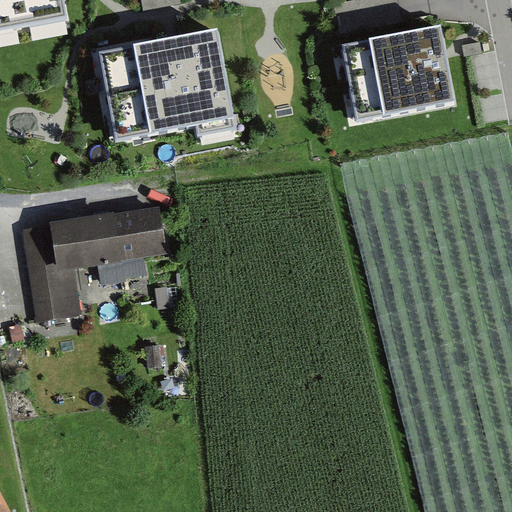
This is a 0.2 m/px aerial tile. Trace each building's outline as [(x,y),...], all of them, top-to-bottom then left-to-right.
[(0,0),(0,17),(64,4),(63,0),(0,0)] [(346,4),(347,21),(395,17),(394,0),(346,4)] [(455,107),(440,31),(359,46),(374,122),(455,107)] [(234,120),(216,32),(114,52),(132,140),(234,120)] [(165,207),(24,229),(39,322),(84,315),(77,271),(172,256),(165,207)]
